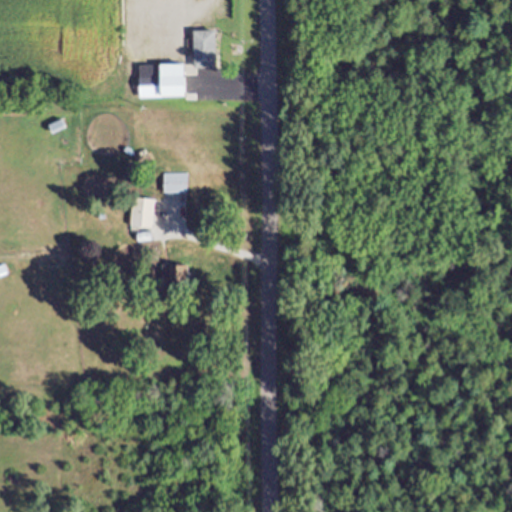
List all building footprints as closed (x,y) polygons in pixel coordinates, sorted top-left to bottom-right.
[(199,32),(199,71),(222,71),(222,32),(199,32)] [(193,99),(193,66),(168,66),(168,99),(193,99)] [(143,67),(143,99),(163,99),(163,67),(143,67)] [(191,175),(167,175),(167,196),(191,196),(191,175)] [(158,229),(158,200),(134,200),(134,229),(158,229)] [(192,268),(167,268),(167,291),(192,291),(192,268)]
